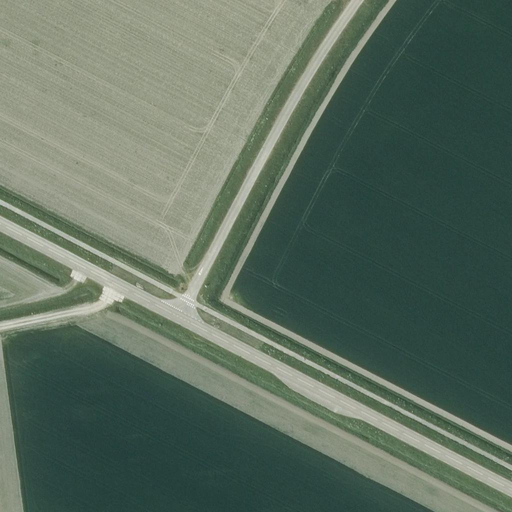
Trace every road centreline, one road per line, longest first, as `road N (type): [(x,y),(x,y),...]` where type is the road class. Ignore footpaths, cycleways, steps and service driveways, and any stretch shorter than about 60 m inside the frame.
road 1 (secondary): [(511,489),(178,317)]
road 2 (unclassified): [(178,317),(294,97),(357,0)]
road 3 (secondary): [(178,317),(0,223)]
